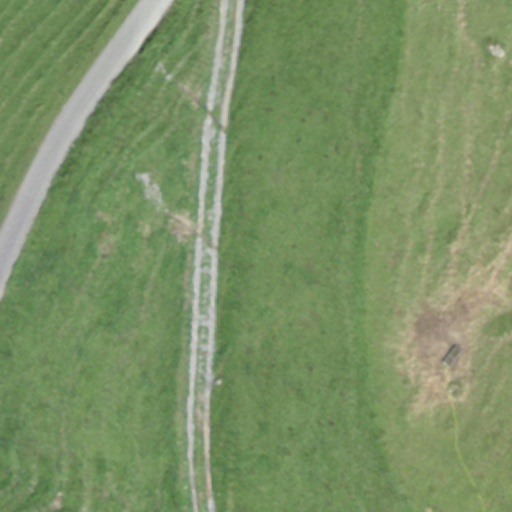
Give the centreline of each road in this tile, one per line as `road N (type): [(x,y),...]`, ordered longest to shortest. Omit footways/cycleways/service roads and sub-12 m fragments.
road 1 (track): [(200,511),(204,285),(231,0)]
road 2 (unclassified): [(0,276),(162,0)]
